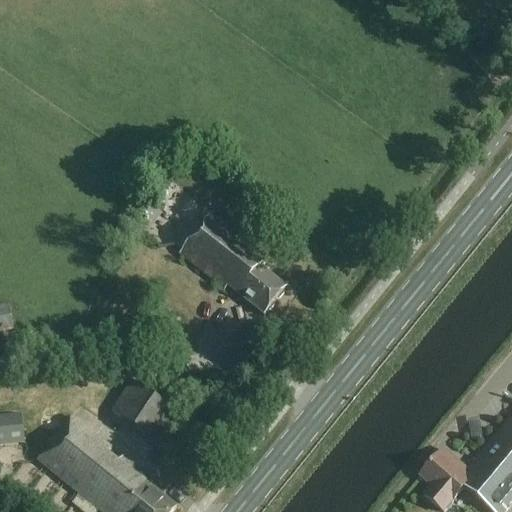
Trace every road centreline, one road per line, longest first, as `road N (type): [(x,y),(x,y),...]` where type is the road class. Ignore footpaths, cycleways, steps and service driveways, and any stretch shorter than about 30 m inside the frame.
road 1 (primary): [(236,511),(511,171)]
road 2 (track): [(511,360),(384,511)]
